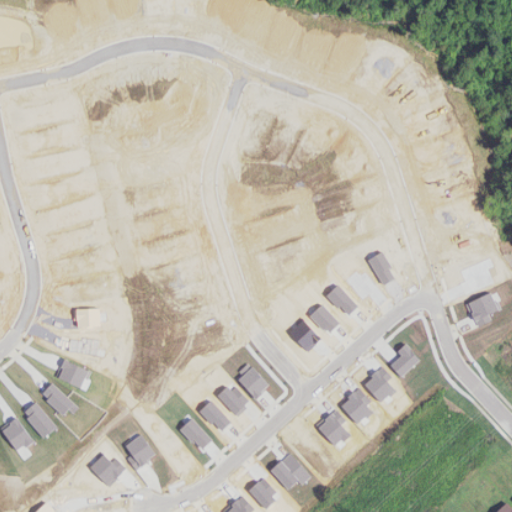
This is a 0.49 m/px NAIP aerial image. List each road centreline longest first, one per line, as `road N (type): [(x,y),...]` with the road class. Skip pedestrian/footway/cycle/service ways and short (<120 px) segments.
road 1 (residential): [(0,346),(25,298),(22,250),(0,172),(5,89),(102,59),(170,50),(319,105),(360,133),(411,246),(448,366),(470,391)]
road 2 (residential): [(150,503),(193,494),(224,474),(425,299)]
road 3 (residential): [(313,391),(254,320),(214,208),(213,158),(246,79)]
